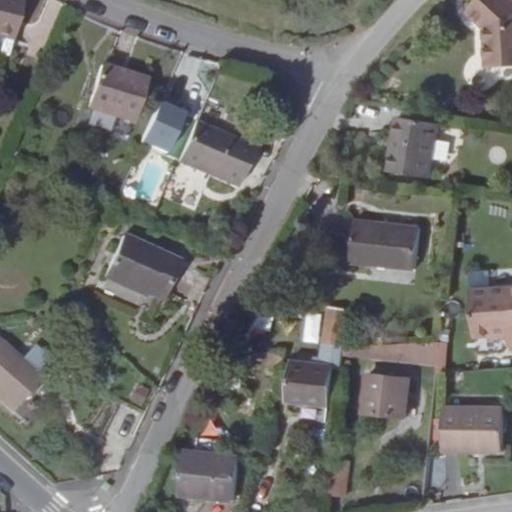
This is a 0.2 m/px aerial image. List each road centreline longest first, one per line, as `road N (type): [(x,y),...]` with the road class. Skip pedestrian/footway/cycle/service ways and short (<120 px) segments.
road 1 (unclassified): [(330,70),(118,511)]
road 2 (residential): [(330,70),(164,28),(96,0)]
